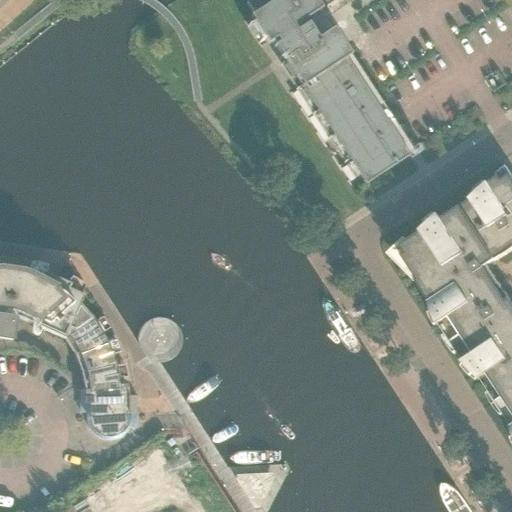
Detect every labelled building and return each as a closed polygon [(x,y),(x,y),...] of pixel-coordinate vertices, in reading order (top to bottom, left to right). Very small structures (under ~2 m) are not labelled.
[(250,0),(246,3),(272,43),(274,41),(277,46),(273,48),(280,59),(284,56),(302,85),(300,86),(365,185),(408,157),(343,58),(332,65),(303,22),(337,0),(250,0)] [(511,250),(511,179),(507,172),(488,184),(487,183),(485,185),(484,182),(481,184),(478,187),(475,189),(472,193),(470,196),(472,198),(470,201),(470,202),(441,221),(438,216),(436,217),(435,215),(430,218),(428,220),(425,223),(423,225),(420,228),(423,231),(420,233),(421,234),(400,248),(404,254),(401,257),(417,282),(416,282),(429,303),(428,304),(430,307),(427,308),(428,312),(429,316),(430,320),(432,323),(433,325),(434,326),(437,325),(438,327),(439,326),(463,363),(462,364),(463,365),(461,367),(463,370),(466,373),(470,377),(474,381),(477,379),(479,381),(480,380),(511,428),(510,429),(511,432),(508,433),(509,437),(510,440),(511,443),(511,303),(488,267),(511,250)] [(0,308),(13,311),(38,322),(36,327),(64,340),(74,356),(81,373),(84,390),(80,391),(80,403),(80,414),(85,414),(85,421),(86,424),(87,427),(88,429),(90,432),(92,434),(94,436),(97,438),(99,439),(101,440),(103,441),(105,441),(108,441),(111,441),(114,441),(117,440),(118,439),(121,438),(123,437),(124,436),(126,433),(128,431),(129,429),(134,431),(136,425),(136,420),(136,396),(127,396),(126,386),(120,387),(116,367),(115,364),(116,364),(108,344),(106,341),(107,340),(96,322),(95,322),(93,319),(94,319),(92,317),(90,319),(79,306),(83,297),(68,290),(70,285),(42,273),(40,278),(24,271),(24,273),(1,269),(0,267),(0,308)] [(0,339),(11,342),(14,321),(0,318),(0,339)] [(252,507),(260,507),(273,483),(267,474),(240,476),(237,483),(252,507)] [(211,511),(197,490),(163,511),(211,511)]
